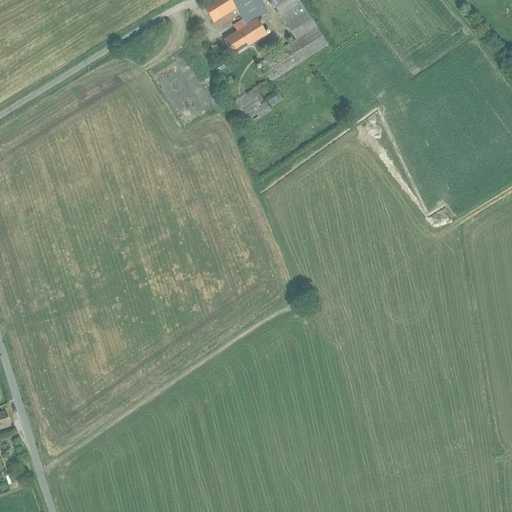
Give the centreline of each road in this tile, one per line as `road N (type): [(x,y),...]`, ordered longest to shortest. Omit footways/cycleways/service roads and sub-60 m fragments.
road 1 (unclassified): [(0,115),(187,0)]
road 2 (unclassified): [(56,511),(0,340)]
